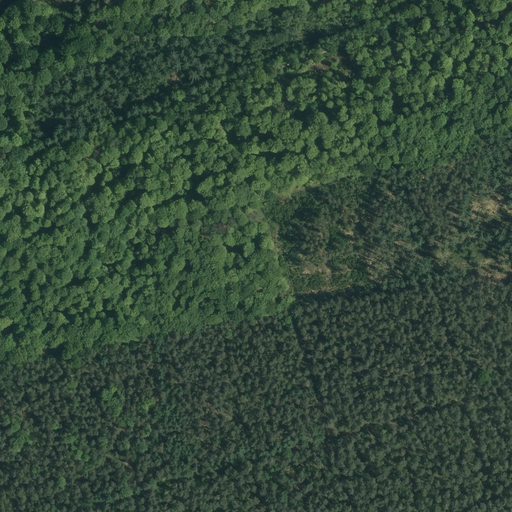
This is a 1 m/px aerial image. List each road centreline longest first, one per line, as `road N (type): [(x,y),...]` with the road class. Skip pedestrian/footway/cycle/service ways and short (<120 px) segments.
road 1 (track): [(470,0),(0,170)]
road 2 (track): [(0,63),(118,0)]
